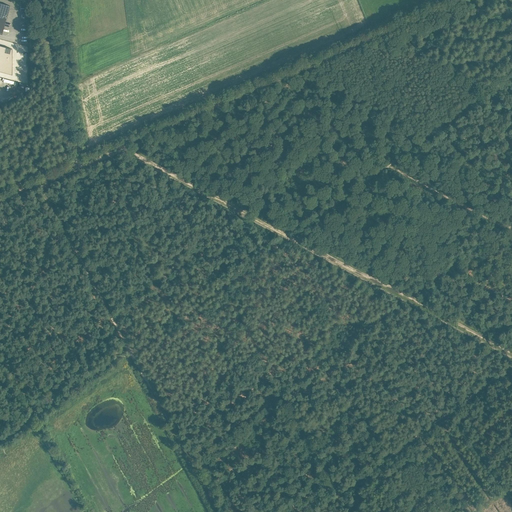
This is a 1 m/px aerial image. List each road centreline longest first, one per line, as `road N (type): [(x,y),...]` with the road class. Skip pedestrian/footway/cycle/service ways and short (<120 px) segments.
road 1 (track): [(127,144),(461,0)]
road 2 (unknown): [(294,235),(511,354)]
road 3 (unknown): [(130,349),(294,235)]
road 4 (track): [(137,149),(294,235)]
road 5 (track): [(76,165),(39,0)]
